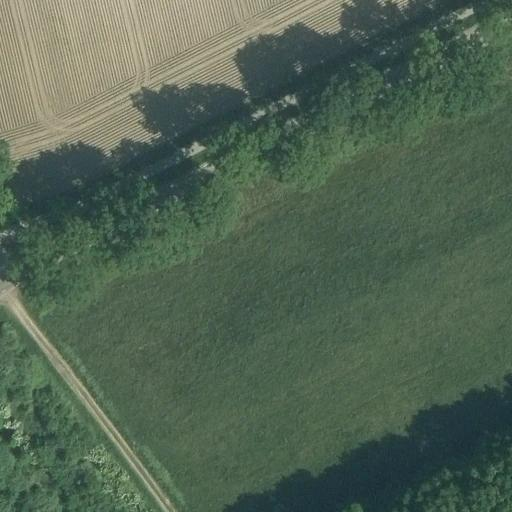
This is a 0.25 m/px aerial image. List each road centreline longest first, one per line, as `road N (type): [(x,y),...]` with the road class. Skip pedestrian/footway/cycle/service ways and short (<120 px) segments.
road 1 (tertiary): [(0,284),(511,23)]
road 2 (track): [(0,284),(164,511)]
